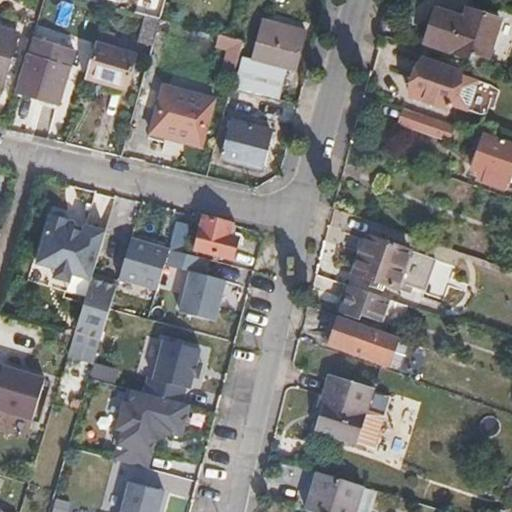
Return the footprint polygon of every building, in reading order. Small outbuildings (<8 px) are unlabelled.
[(484,69),(499,19),(465,8),(463,17),(435,8),(422,48),(484,69)] [(155,18),(141,16),(135,44),(149,46),(155,18)] [(278,98),(286,66),(296,69),(306,30),(261,18),(252,57),(257,59),(256,64),(241,59),(235,86),(278,98)] [(0,81),(4,83),(19,33),(0,28),(0,81)] [(235,66),(238,38),(214,36),(212,49),(222,50),(221,65),(235,66)] [(60,94),(72,48),(37,37),(33,56),(26,54),(16,91),(40,98),(42,89),(60,94)] [(126,88),(136,52),(94,41),(84,77),(126,88)] [(452,111),(455,104),(467,109),(473,106),(480,85),(478,80),(463,76),(465,71),(423,56),(409,96),(452,111)] [(202,145),(214,99),(164,85),(153,122),(173,128),(171,136),(202,145)] [(430,138),(437,119),(404,107),(398,125),(430,138)] [(262,167),(272,130),(233,121),(223,156),(262,167)] [(506,189),(511,170),(511,145),(484,134),(472,170),(485,175),(483,182),(506,189)] [(38,262),(40,263),(57,268),(54,276),(69,282),(72,273),(90,279),(92,273),(104,231),(84,224),(82,232),(65,226),(67,219),(64,212),(58,210),(51,215),(38,262)] [(233,257),(237,238),(228,236),(232,223),(205,216),(196,248),(233,257)] [(167,263),(171,248),(129,236),(118,276),(159,289),(167,263)] [(354,274),(377,282),(375,287),(382,289),(384,284),(397,289),(410,251),(366,236),(354,274)] [(201,272),(206,258),(171,248),(167,263),(192,270),(181,310),(217,320),(227,280),(201,272)] [(101,338),(116,286),(105,282),(106,278),(92,273),(90,279),(76,331),(101,338)] [(381,321),(389,299),(351,286),(342,313),(361,320),(362,315),(381,321)] [(383,364),(393,335),(341,316),(331,346),(383,364)] [(147,370),(155,340),(146,337),(138,368),(147,370)] [(193,404),(185,402),(190,388),(193,389),(196,377),(201,378),(204,363),(199,362),(202,349),(165,339),(155,377),(150,376),(146,392),(134,389),(130,404),(126,402),(118,429),(124,430),(116,460),(150,468),(157,441),(154,437),(171,429),(174,432),(185,436),(193,404)] [(0,409),(32,420),(46,377),(11,367),(3,363),(0,374),(0,409)] [(381,429),(392,397),(330,378),(324,397),(327,398),(317,431),(354,443),(361,422),(381,429)] [(307,511),(355,511),(364,487),(319,473),(306,511),(307,511)] [(157,511),(163,491),(130,482),(121,511),(157,511)] [(65,511),(69,501),(54,497),(48,511),(65,511)]
